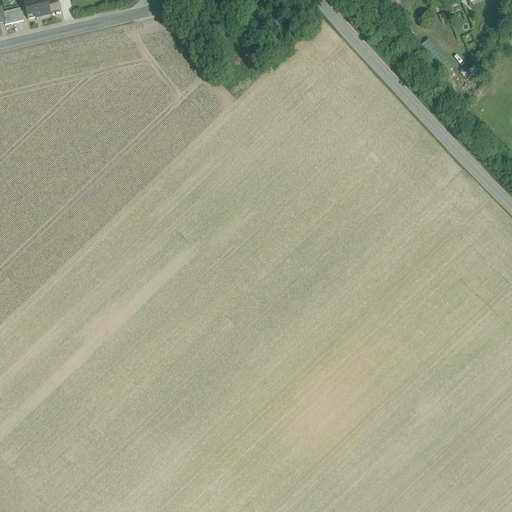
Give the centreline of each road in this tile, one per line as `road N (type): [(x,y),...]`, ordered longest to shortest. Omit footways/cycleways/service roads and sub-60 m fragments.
road 1 (tertiary): [(320,0),(511,207)]
road 2 (unclassified): [(0,49),(151,12),(159,2)]
